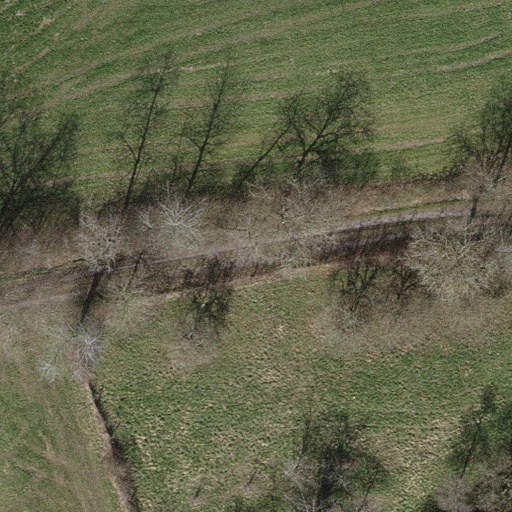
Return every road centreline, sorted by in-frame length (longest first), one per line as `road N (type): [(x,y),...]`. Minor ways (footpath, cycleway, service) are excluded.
road 1 (track): [(0,279),(511,203)]
road 2 (track): [(30,275),(103,511)]
